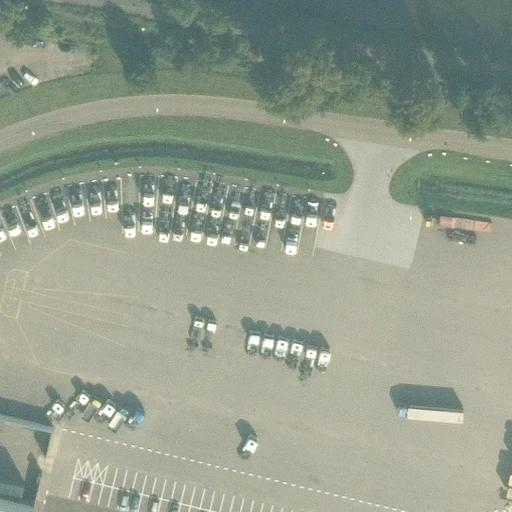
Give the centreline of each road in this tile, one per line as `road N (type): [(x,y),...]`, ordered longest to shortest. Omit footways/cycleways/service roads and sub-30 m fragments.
road 1 (unclassified): [(511,153),(197,112),(108,115),(0,145)]
road 2 (unclassified): [(511,73),(75,0)]
